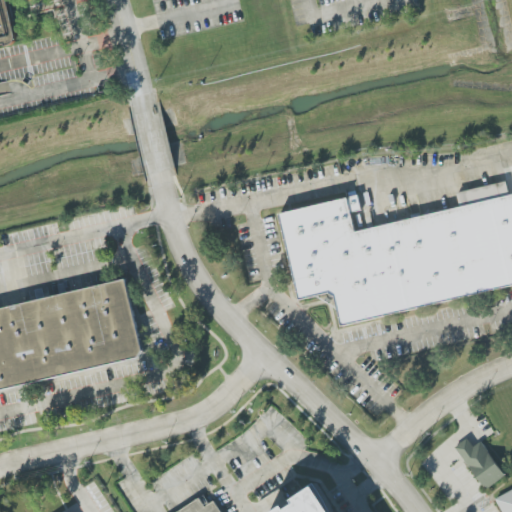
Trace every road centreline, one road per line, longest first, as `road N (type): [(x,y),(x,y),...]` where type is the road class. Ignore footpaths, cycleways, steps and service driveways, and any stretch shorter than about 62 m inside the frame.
road 1 (residential): [(154,152),(187,262),(215,309),(419,511)]
road 2 (residential): [(0,471),(210,416),(271,363)]
road 3 (residential): [(379,465),(455,399),(511,368)]
road 4 (residential): [(118,0),(154,152)]
